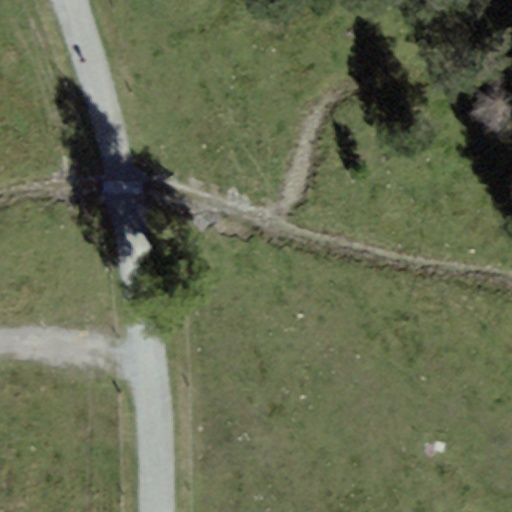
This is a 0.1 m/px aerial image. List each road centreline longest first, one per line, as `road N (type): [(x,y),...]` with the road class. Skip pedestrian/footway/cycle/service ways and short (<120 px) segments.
road 1 (track): [(70,0),(137,266),(154,511)]
road 2 (track): [(150,383),(107,356),(0,343)]
